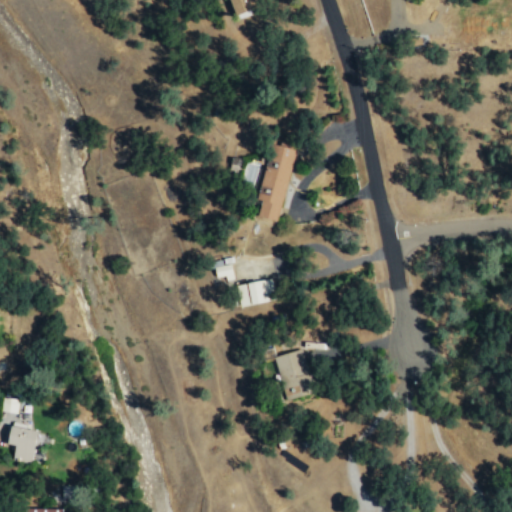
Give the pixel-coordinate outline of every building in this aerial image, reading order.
[(229,0),(236,14),(269,0),(229,0)] [(295,145),(277,140),(273,156),(263,153),(258,175),(264,176),(255,215),(278,220),(295,145)] [(215,279),(231,276),(229,263),(213,266),(215,279)] [(265,301),(275,299),(270,277),(236,284),(241,306),(265,301)] [(273,356),(285,400),(317,391),(311,372),(307,373),(301,349),(273,356)] [(16,397),(3,397),(3,411),(16,411),(16,397)] [(31,463),(37,428),(6,423),(3,443),(13,444),(10,459),(31,463)] [(75,485),(61,486),(61,498),(76,497),(75,485)]
